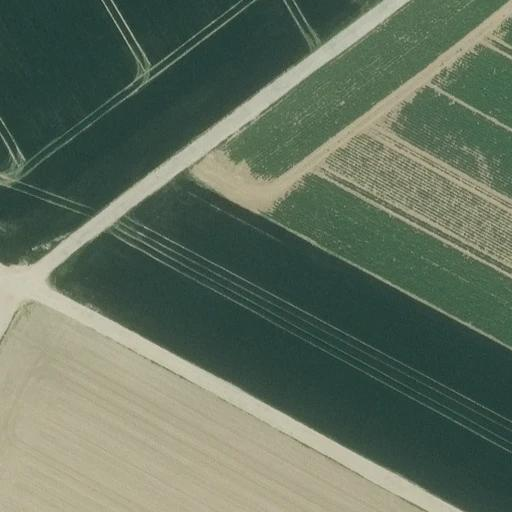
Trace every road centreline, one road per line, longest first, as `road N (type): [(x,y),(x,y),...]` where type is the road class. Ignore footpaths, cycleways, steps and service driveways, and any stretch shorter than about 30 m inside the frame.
road 1 (track): [(18,283),(444,511)]
road 2 (track): [(18,283),(381,0)]
